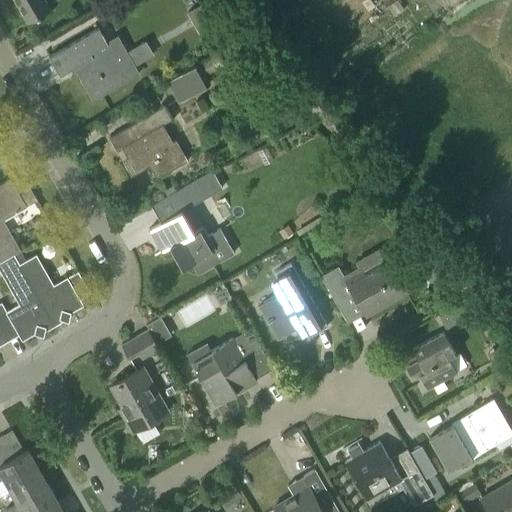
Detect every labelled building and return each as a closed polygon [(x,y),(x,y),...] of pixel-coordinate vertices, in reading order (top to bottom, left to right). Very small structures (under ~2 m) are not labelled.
[(16,0),(29,21),(49,9),(44,0),(16,0)] [(99,27),(48,56),(49,57),(60,75),(77,65),(81,73),(78,75),(93,100),(137,74),(138,76),(140,75),(135,66),(128,52),(118,34),(107,40),(99,27)] [(198,63),(166,82),(178,102),(211,83),(206,75),(222,66),(218,60),(202,70),(198,63)] [(153,180),(187,160),(175,139),(171,141),(162,125),(172,119),(164,105),(108,137),(116,151),(122,148),(128,159),(123,162),(131,176),(149,165),(156,177),(152,179),(153,180)] [(222,165),(214,170),(218,177),(226,172),(222,165)] [(212,170),(176,190),(186,208),(222,188),(212,170)] [(0,254),(3,260),(14,254),(19,250),(20,250),(3,220),(36,200),(25,181),(15,187),(10,178),(0,183),(0,254)] [(200,272),(218,262),(233,252),(219,228),(206,235),(201,227),(193,232),(181,211),(149,229),(156,242),(160,240),(165,249),(170,246),(182,267),(194,260),(200,272)] [(287,225),(278,231),(283,238),(291,232),(287,225)] [(19,250),(14,254),(19,263),(26,260),(20,250),(19,250)] [(54,325),(19,263),(14,254),(3,260),(0,261),(0,270),(19,304),(12,308),(7,311),(1,302),(0,302),(0,326),(8,340),(18,334),(22,340),(34,333),(43,335),(45,329),(47,329),(54,325)] [(54,325),(61,321),(62,319),(68,321),(70,312),(83,305),(80,299),(90,293),(77,271),(53,284),(36,254),(19,263),(54,325)] [(406,291),(396,274),(388,261),(364,275),(361,270),(346,279),(364,312),(385,300),(387,302),(406,291)] [(276,294),(259,304),(278,337),(297,326),(301,334),(308,330),(311,335),(327,326),(291,264),(275,273),(278,276),(269,281),(276,294)] [(333,268),(320,275),(335,301),(348,294),(333,268)] [(460,305),(440,316),(446,327),(466,316),(460,305)] [(145,324),(148,328),(156,343),(171,335),(160,316),(145,324)] [(148,328),(121,344),(129,357),(138,352),(142,358),(159,348),(156,343),(148,328)] [(207,342),(186,354),(190,361),(195,370),(199,377),(201,376),(205,382),(203,383),(215,404),(257,380),(247,363),(243,357),(260,347),(249,328),(232,338),(232,337),(211,349),(210,349),(207,342)] [(456,354),(453,349),(443,331),(412,348),(418,359),(406,366),(412,377),(419,373),(427,387),(456,371),(448,358),(456,354)] [(167,411),(142,367),(111,385),(127,414),(124,416),(132,430),(167,411)] [(495,443),(511,432),(511,431),(492,399),(452,423),(452,424),(428,438),(447,471),(495,443)] [(196,419),(188,423),(194,434),(202,430),(196,419)] [(1,435),(14,457),(24,451),(12,429),(1,435)] [(1,435),(0,435),(0,457),(3,463),(14,457),(1,435)] [(352,457),(344,461),(354,478),(366,498),(370,505),(389,494),(403,487),(409,483),(419,501),(433,494),(406,448),(396,454),(408,474),(405,476),(400,478),(389,458),(379,441),(360,452),(355,445),(347,449),(352,457)] [(3,463),(0,464),(0,480),(3,479),(9,490),(40,473),(33,461),(34,460),(28,449),(24,451),(14,457),(3,463)] [(441,485),(433,472),(424,476),(436,498),(445,492),(441,485)] [(40,473),(9,490),(17,503),(4,510),(5,511),(23,511),(54,495),(48,484),(47,485),(40,473)] [(488,511),(511,511),(511,478),(480,497),(488,511)] [(296,493),(274,506),(277,511),(323,511),(312,493),(308,486),(307,487),(296,493)] [(62,511),(59,506),(60,505),(54,495),(23,511),(62,511)]
